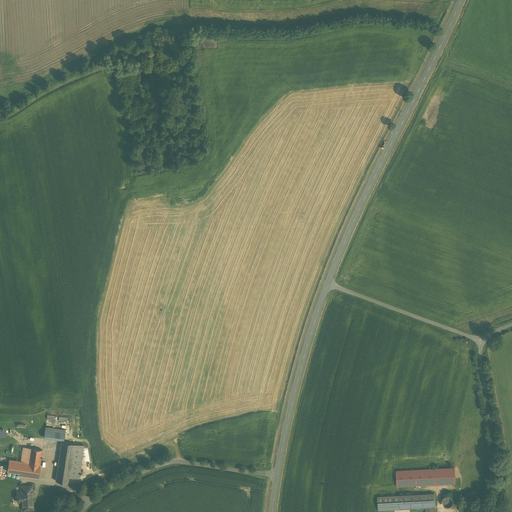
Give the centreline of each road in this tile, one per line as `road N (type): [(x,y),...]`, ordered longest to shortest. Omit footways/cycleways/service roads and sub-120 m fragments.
road 1 (tertiary): [(327,283),(460,0)]
road 2 (unclassified): [(80,511),(105,490),(170,462),(277,475)]
road 3 (tertiary): [(277,475),(327,283)]
road 4 (unclassified): [(497,511),(480,339)]
road 5 (unclassified): [(480,339),(327,283)]
